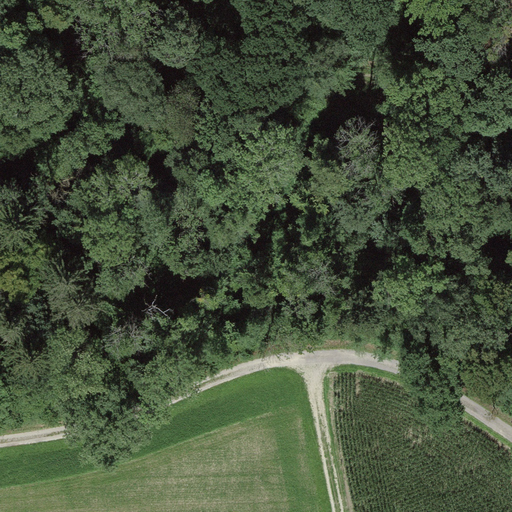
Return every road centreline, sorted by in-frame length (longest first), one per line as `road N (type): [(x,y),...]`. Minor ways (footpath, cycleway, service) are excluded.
road 1 (track): [(0,430),(157,401),(312,359),(378,363),(436,382),(511,434)]
road 2 (track): [(511,101),(350,74)]
road 3 (track): [(343,511),(312,359)]
